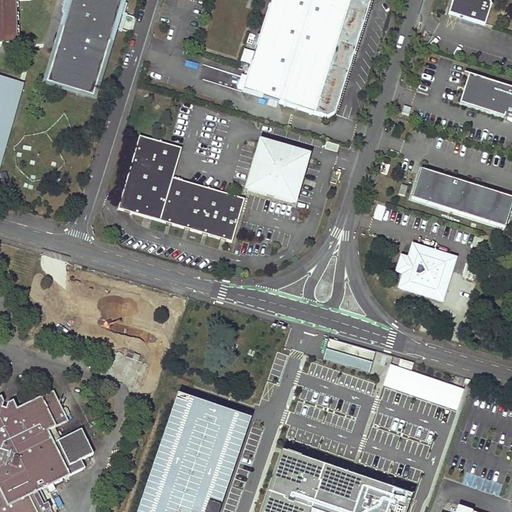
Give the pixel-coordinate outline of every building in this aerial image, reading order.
[(0,0),(0,44),(19,44),(19,36),(15,36),(14,0),(0,0)] [(76,42),(63,39),(50,84),(95,96),(121,3),(112,0),(74,0),(65,31),(78,35),(76,42)] [(265,0),(241,75),(246,77),(241,91),(324,115),(336,109),(369,0),(265,0)] [(511,0),(451,0),(447,14),(485,26),(492,6),(488,0),(511,0)] [(78,35),(65,31),(63,39),(76,42),(78,35)] [(241,75),(237,90),(241,91),(246,77),(241,75)] [(511,89),(467,75),(458,103),(503,118),(504,115),(511,117),(511,89)] [(0,172),(26,87),(0,79),(0,172)] [(231,244),(244,201),(173,179),(181,149),(139,137),(117,210),(189,231),(231,244)] [(261,145),(247,190),(293,204),(307,158),(261,145)] [(511,198),(421,170),(411,199),(504,228),(511,202),(511,198)] [(402,185),(399,195),(404,196),(407,187),(402,185)] [(451,260),(410,247),(405,261),(405,262),(399,264),(398,269),(401,275),(401,276),(396,290),(438,303),(451,260)] [(394,274),(401,276),(401,275),(398,269),(399,264),(405,262),(405,261),(398,259),(394,274)] [(328,339),(322,360),(369,374),(375,353),(328,339)] [(464,390),(390,365),(383,387),(457,412),(464,390)] [(0,511),(52,511),(40,488),(83,466),(80,457),(93,450),(82,427),(56,440),(50,429),(69,420),(54,389),(43,395),(42,394),(18,405),(14,397),(8,400),(7,405),(3,404),(5,399),(2,394),(0,394),(0,511)] [(176,397),(136,511),(220,511),(251,423),(176,397)] [(405,511),(411,498),(281,453),(261,511),(405,511)]
